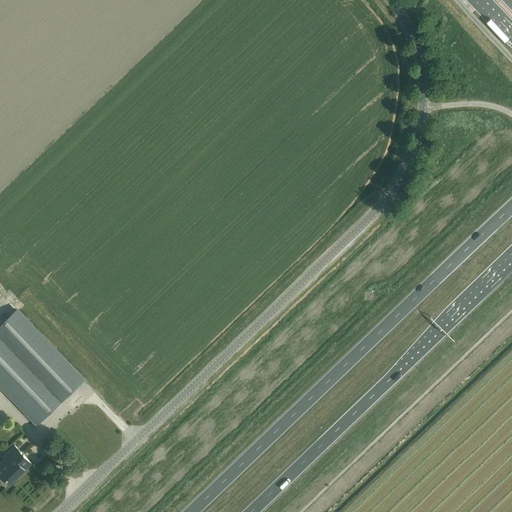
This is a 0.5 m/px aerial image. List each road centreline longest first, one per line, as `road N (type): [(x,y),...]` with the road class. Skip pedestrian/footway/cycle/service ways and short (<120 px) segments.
road 1 (unclassified): [(61,511),(397,191),(419,122),(422,80),(413,41),(387,0)]
road 2 (trunk): [(511,207),(191,511)]
road 3 (trunk): [(252,511),(511,258)]
